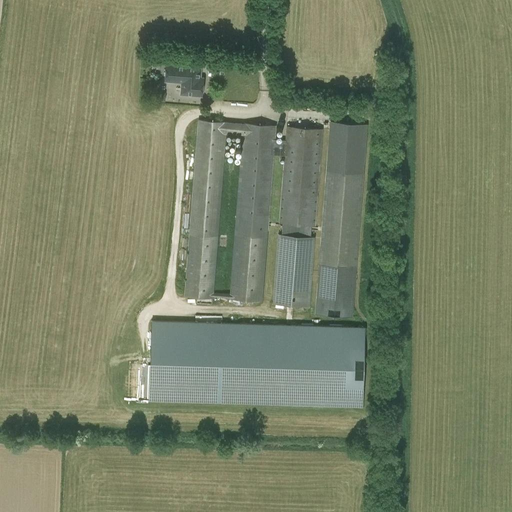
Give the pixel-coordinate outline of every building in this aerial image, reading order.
[(166,73),(165,80),(182,82),(181,85),(184,85),(183,94),(201,95),(202,82),(199,82),(201,65),(169,63),(168,73),(166,73)] [(165,100),(166,92),(158,91),(157,99),(165,100)] [(213,297),(264,300),(273,154),(284,154),(280,232),(311,234),(312,224),(317,225),(323,127),(287,125),(287,139),(275,138),(276,123),(196,118),(185,296),(198,296),(197,301),(213,302),(213,297)] [(279,233),(275,302),(310,304),(315,235),(279,233)] [(136,388),(136,397),(151,397),(151,398),(170,399),(171,389),(136,388)]
